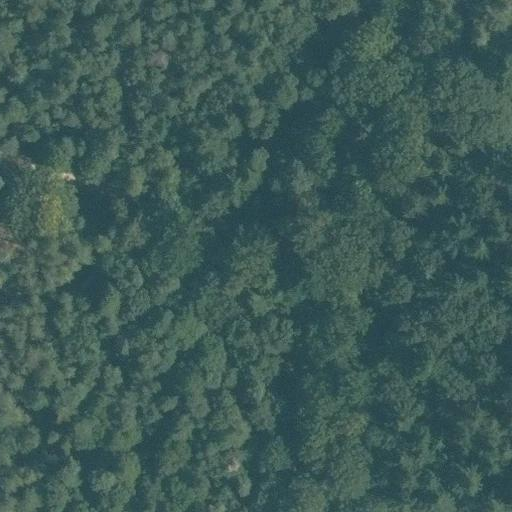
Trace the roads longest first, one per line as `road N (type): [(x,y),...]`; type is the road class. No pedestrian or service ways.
road 1 (unknown): [(143,0),(111,84),(99,259),(10,511)]
road 2 (tertiary): [(305,511),(405,0)]
